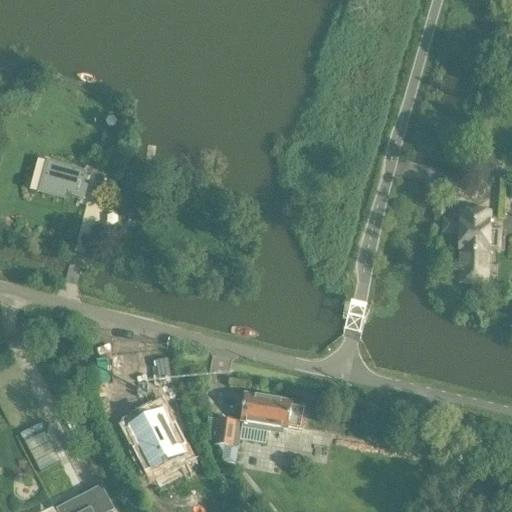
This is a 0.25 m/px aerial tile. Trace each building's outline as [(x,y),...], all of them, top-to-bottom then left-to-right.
[(511,32),(500,33),(500,57),(511,56),(511,32)] [(79,200),(86,174),(50,164),(45,182),(66,188),(65,193),(67,193),(66,196),(79,200)] [(128,213),(138,179),(138,178),(127,175),(117,210),(128,213)] [(444,222),(443,234),(446,234),(445,236),(452,236),(452,235),(459,235),(458,253),(460,253),(459,285),(487,287),(491,214),(461,213),(460,223),(444,222)] [(244,396),(240,425),(247,426),(246,431),(268,434),(283,437),(284,431),(287,432),(287,430),(301,432),(305,410),(291,407),(291,404),(244,396)] [(155,406),(147,409),(146,409),(145,410),(144,411),(144,412),(144,413),(144,414),(146,419),(142,420),(141,417),(128,421),(129,424),(136,446),(129,448),(137,473),(152,468),(153,471),(174,464),(167,443),(174,441),(167,421),(160,423),(155,406)] [(235,424),(209,420),(211,439),(218,440),(217,447),(224,457),(223,464),(235,466),(237,450),(232,449),(235,424)] [(114,511),(101,487),(55,511),(114,511)]
